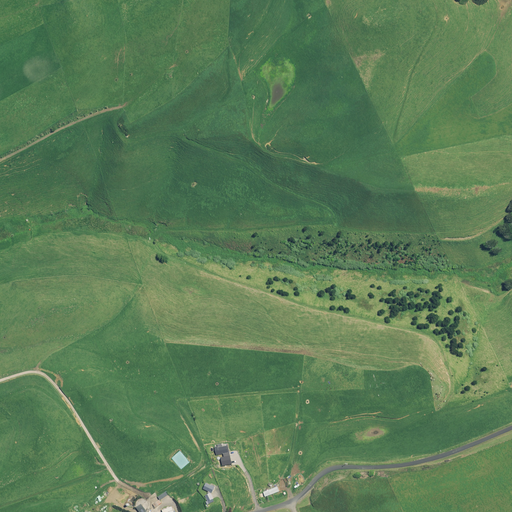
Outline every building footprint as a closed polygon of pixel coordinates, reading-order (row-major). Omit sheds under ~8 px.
[(230,452),(229,446),(227,446),(223,447),(222,444),(218,445),(218,447),(215,447),(216,453),(216,455),(228,453),(228,452),(230,452)] [(204,489),(209,491),(208,493),(210,494),(210,492),(212,493),(215,487),(207,483),(204,489)] [(279,492),(277,487),(263,492),(265,497),(279,492)] [(168,495),(165,492),(158,497),(160,500),(168,495)] [(215,501),(211,493),(206,496),(208,501),(207,501),(208,504),(215,501)]
